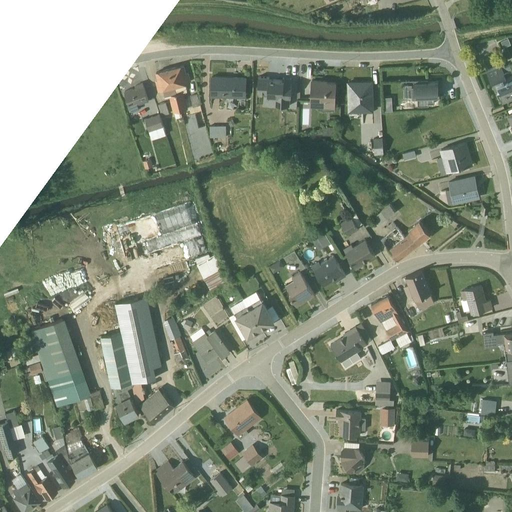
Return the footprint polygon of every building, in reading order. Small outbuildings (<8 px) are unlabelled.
[(511,63),(504,67),(503,64),(486,71),(491,83),(493,82),(497,91),(496,92),(500,102),(511,96),(511,63)] [(185,73),(183,65),(169,69),(182,118),(188,116),(186,109),(187,108),(183,93),(187,92),(185,83),(189,82),(187,73),(185,73)] [(183,121),(182,118),(169,69),(155,72),(157,80),(155,81),(158,90),(162,89),(164,97),(168,96),(173,113),(174,112),(175,118),(178,118),(179,122),(183,121)] [(211,77),(211,96),(244,97),(245,78),(211,77)] [(269,77),(258,77),(257,94),(266,94),(266,96),(273,96),(272,105),(289,106),(291,79),(282,78),(282,81),(269,80),(269,77)] [(400,80),(400,81),(411,80),(412,85),(402,85),(403,98),(412,97),(421,96),(421,99),(430,98),(430,96),(439,96),(439,91),(437,90),(437,82),(427,82),(427,79),(400,80)] [(326,81),(311,80),(310,106),(318,107),(318,109),(321,109),(321,110),(333,110),(335,83),(326,83),(326,81)] [(371,82),(348,83),(349,112),(372,112),(371,82)] [(124,92),(131,112),(138,109),(137,105),(148,101),(142,83),(135,86),(135,88),(124,92)] [(197,95),(190,96),(192,107),(199,105),(197,95)] [(165,102),(157,105),(161,116),(168,113),(165,102)] [(165,135),(158,114),(144,119),(151,139),(165,135)] [(209,126),(209,137),(225,137),(225,126),(209,126)] [(373,138),(374,154),(382,154),(381,137),(373,138)] [(440,173),(471,165),(465,142),(439,150),(441,156),(436,158),(440,173)] [(414,150),(402,153),(404,160),(415,157),(414,150)] [(445,191),(448,203),(478,197),(474,176),(448,182),(449,189),(445,191)] [(489,204),(481,203),(480,213),(483,213),(487,214),(489,204)] [(394,211),(389,204),(373,216),(378,223),(394,211)] [(362,223),(356,214),(350,217),(350,216),(340,222),(348,235),(357,229),(356,227),(362,223)] [(391,231),(380,240),(396,260),(429,234),(418,220),(408,228),(410,231),(404,236),(392,222),(387,226),(391,231)] [(324,232),(311,240),(317,249),(330,242),(324,232)] [(343,249),(355,269),(363,264),(362,262),(374,255),(364,239),(352,247),(351,244),(343,249)] [(294,264),(300,260),(294,251),(283,257),(286,262),(291,259),(294,264)] [(318,261),(311,265),(323,285),(337,277),(338,279),(345,275),(333,256),(320,263),(318,261)] [(280,260),(269,267),(273,273),(284,266),(280,260)] [(228,285),(219,268),(203,277),(211,294),(228,285)] [(242,271),(230,277),(233,284),(245,278),(242,271)] [(420,271),(405,276),(408,285),(404,287),(408,296),(412,295),(418,308),(433,302),(420,271)] [(288,295),(296,307),(314,295),(299,272),(291,277),(293,279),(285,285),(291,294),(288,295)] [(469,309),(470,313),(491,307),(489,300),(485,301),(480,286),(465,290),(460,291),(462,299),(461,299),(463,310),(469,309)] [(243,299),(260,329),(273,322),(260,298),(259,298),(255,292),(247,297),(243,299)] [(387,294),(370,303),(380,321),(381,321),(386,330),(385,330),(390,339),(377,346),(382,354),(394,348),(390,340),(408,331),(387,294)] [(147,298),(146,296),(115,303),(114,304),(120,332),(132,387),(136,403),(143,397),(140,381),(156,378),(153,366),(160,365),(161,364),(147,298)] [(260,329),(243,299),(229,307),(233,313),(234,313),(247,336),(260,329)] [(450,312),(452,322),(468,318),(468,317),(466,316),(459,317),(457,310),(450,312)] [(80,367),(63,319),(30,330),(46,378),(80,367)] [(171,322),(170,319),(164,321),(166,327),(165,328),(170,340),(172,339),(177,352),(177,353),(173,354),(176,361),(187,356),(179,336),(180,336),(174,321),(171,322)] [(183,327),(189,330),(192,321),(186,319),(185,320),(184,319),(180,323),(183,326),(183,327)] [(371,339),(361,322),(344,333),(345,334),(330,344),(341,361),(345,368),(361,358),(356,351),(360,349),(359,347),(371,339)] [(201,328),(190,336),(193,340),(192,341),(207,361),(219,352),(222,356),(229,351),(214,330),(207,335),(201,328)] [(506,358),(511,357),(511,331),(503,332),(503,333),(493,334),(493,331),(482,332),(484,347),(497,346),(497,343),(504,343),(505,349),(504,349),(506,358)] [(132,387),(120,332),(100,336),(100,337),(115,403),(123,421),(138,414),(138,413),(127,390),(132,387)] [(410,340),(413,339),(411,335),(408,336),(406,332),(395,338),(400,347),(411,341),(410,340)] [(38,360),(39,359),(36,353),(23,358),(25,364),(38,360)] [(293,360),(288,362),(289,365),(285,367),(291,384),(296,382),(297,377),(298,377),(293,360)] [(28,366),(30,374),(41,370),(39,362),(38,362),(28,366)] [(390,381),(376,381),(375,404),(393,406),(393,400),(389,399),(390,381)] [(142,408),(139,411),(142,415),(145,412),(155,422),(174,405),(158,388),(139,404),(142,408)] [(480,414),(494,415),(496,400),(482,399),(480,414)] [(260,417),(247,400),(225,417),(238,434),(260,417)] [(395,408),(381,408),(380,425),(394,425),(395,408)] [(17,424),(13,410),(4,413),(6,420),(0,422),(0,447),(3,447),(6,457),(16,454),(12,440),(9,428),(9,427),(17,424)] [(336,410),(335,418),(338,418),(340,424),(340,434),(359,435),(360,429),(364,429),(365,418),(360,418),(360,411),(336,410)] [(24,436),(20,424),(17,424),(9,427),(12,440),(24,436)] [(62,437),(59,426),(51,428),(54,439),(62,437)] [(76,476),(77,476),(95,466),(83,444),(82,444),(78,437),(81,436),(78,427),(72,429),(72,431),(64,434),(64,436),(62,437),(66,452),(68,461),(76,476)] [(463,428),(463,436),(473,437),(474,429),(463,428)] [(41,436),(32,442),(38,452),(48,447),(41,436)] [(428,440),(411,439),(411,454),(412,455),(427,456),(428,440)] [(238,451),(230,441),(221,449),(229,459),(238,451)] [(358,443),(344,442),(344,447),(341,449),(340,457),(343,461),(342,462),(341,469),(343,471),(358,472),(363,467),(365,452),(362,449),(358,448),(358,443)] [(235,462),(242,472),(251,465),(252,465),(263,457),(252,444),(241,452),(244,455),(235,462)] [(46,449),(38,455),(41,460),(50,454),(46,449)] [(65,464),(57,453),(45,460),(62,486),(73,479),(64,465),(65,464)] [(494,469),(494,460),(485,460),(485,469),(494,469)] [(181,489),(195,477),(182,461),(173,468),(167,461),(156,470),(156,472),(172,493),(180,488),(181,489)] [(284,466),(280,462),(271,469),(274,474),(284,466)] [(37,466),(28,472),(45,498),(55,490),(45,475),(43,476),(37,466)] [(251,469),(250,467),(242,474),(241,474),(237,477),(240,481),(248,491),(252,488),(242,477),(251,469)] [(220,470),(209,478),(221,495),(232,487),(220,470)] [(258,478),(251,470),(248,473),(255,481),(258,478)] [(21,511),(22,511),(38,502),(28,486),(24,481),(23,481),(18,474),(11,479),(15,487),(11,490),(15,495),(12,497),(21,511)] [(337,495),(337,507),(361,508),(363,485),(358,485),(358,478),(349,477),(348,484),(341,484),(340,495),(337,495)] [(266,493),(260,486),(251,494),(257,501),(266,493)] [(269,501),(268,511),(292,511),(293,496),(294,489),(281,488),(281,495),(270,494),(270,501),(269,501)] [(235,499),(246,511),(253,504),(242,493),(235,499)]
